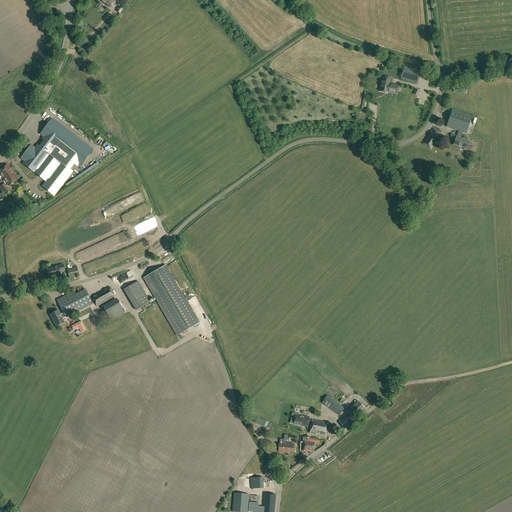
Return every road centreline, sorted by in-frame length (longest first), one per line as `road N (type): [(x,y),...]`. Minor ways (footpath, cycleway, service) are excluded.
road 1 (unclassified): [(0,297),(71,285),(155,254),(292,145),(386,146),(416,137),(430,124),(439,91),(426,0)]
road 2 (track): [(324,446),(387,393),(511,362)]
road 3 (unclassified): [(0,161),(55,74),(69,9)]
